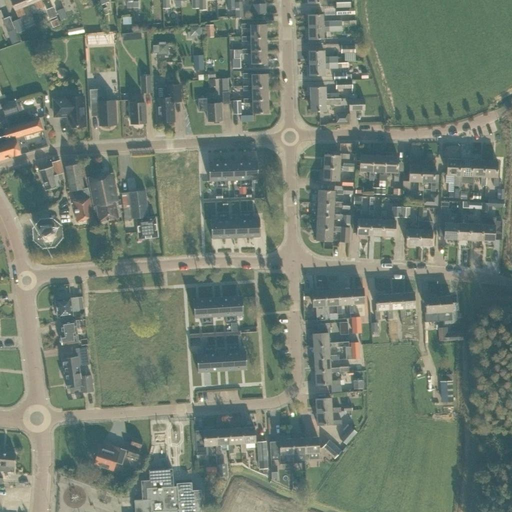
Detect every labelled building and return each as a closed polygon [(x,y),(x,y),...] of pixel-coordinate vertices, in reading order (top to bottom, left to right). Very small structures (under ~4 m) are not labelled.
[(22,7),(28,5),(25,0),(11,0),(15,10),(16,10),(19,17),(20,16),(25,15),(22,7)] [(25,0),(28,5),(35,2),(38,9),(44,7),(41,0),(25,0)] [(235,9),(234,0),(226,0),(227,10),(235,9)] [(243,17),(243,2),(235,2),(235,17),(243,17)] [(265,14),(265,4),(253,4),(253,14),(265,14)] [(46,10),(50,19),(56,16),(52,7),(46,10)] [(67,18),(63,8),(57,11),(60,20),(67,18)] [(308,27),(341,26),(341,21),(323,22),(323,15),(308,15),(308,27)] [(2,19),(8,32),(15,29),(9,16),(2,19)] [(25,30),(20,19),(13,21),(18,33),(25,30)] [(53,28),(60,25),(57,19),(50,22),(53,28)] [(250,28),(250,37),(250,38),(266,38),(265,25),(251,25),(251,24),(241,24),(241,29),(250,28)] [(341,31),(341,26),(308,27),(308,39),(323,39),(323,32),(341,31)] [(188,32),(188,38),(194,38),(194,35),(199,35),(201,35),(201,28),(199,28),(199,27),(191,27),(191,32),(188,32)] [(266,38),(250,38),(250,37),(242,37),(242,41),(251,41),(251,49),(251,51),(266,50),(266,38)] [(158,53),(167,53),(166,45),(158,45),(158,53)] [(267,63),(266,50),(251,51),(251,49),(234,49),(234,59),(240,58),(240,54),(251,54),(251,64),(267,63)] [(309,51),(309,63),(337,63),(337,57),(324,57),(324,51),(309,51)] [(196,70),(204,70),(203,55),(195,56),(196,70)] [(337,68),(337,63),(309,63),(310,75),(324,75),(324,68),(337,68)] [(252,78),(252,86),(252,87),(267,87),(267,74),(252,75),(252,73),(243,73),(243,78),(252,78)] [(151,76),(140,76),(141,93),(152,93),(151,76)] [(336,81),(336,89),(352,88),(352,80),(336,81)] [(158,122),(174,121),(173,101),(181,101),(180,85),(164,86),(156,87),(157,98),(156,98),(158,122)] [(252,91),(252,99),(252,100),(268,100),(267,87),(252,87),(252,86),(243,86),(243,91),(252,91)] [(339,93),(325,94),(325,87),(310,87),(310,100),(339,99),(339,93)] [(115,115),(114,101),(107,101),(106,89),(90,90),(91,113),(99,112),(100,125),(115,125),(114,115),(115,115)] [(68,116),(69,127),(85,126),(83,96),(67,97),(67,98),(53,99),(54,116),(68,116)] [(252,100),(252,99),(244,99),(244,103),(252,103),(253,113),(268,113),(268,100),(252,100)] [(339,99),(310,100),(311,112),(326,111),(325,105),(341,104),(340,99),(339,99)] [(364,110),(364,99),(349,99),(349,111),(364,110)] [(233,101),(233,114),(241,114),(241,101),(233,101)] [(7,104),(1,106),(3,112),(9,111),(10,114),(18,112),(18,111),(15,102),(7,104)] [(130,103),(131,124),(146,123),(145,103),(130,103)] [(207,104),(208,121),(222,121),(221,103),(207,104)] [(0,143),(0,160),(29,151),(25,136),(32,134),(42,130),(43,130),(39,118),(28,122),(5,129),(6,133),(8,141),(0,143)] [(0,120),(0,143),(8,141),(6,133),(5,129),(2,129),(0,120)] [(324,154),(323,167),(339,168),(340,166),(341,166),(341,159),(349,159),(349,154),(340,154),(340,155),(324,154)] [(373,180),(374,172),(372,171),(373,155),(360,155),(359,171),(369,171),(369,180),(373,180)] [(373,155),(372,171),(374,172),(379,172),(378,181),(386,181),(386,172),(384,172),(385,156),(373,155)] [(384,172),(386,172),(394,172),(394,181),(398,182),(399,172),(397,172),(398,156),(385,156),(384,172)] [(423,191),(423,182),(421,182),(422,160),(410,159),(409,165),(409,173),(403,173),(402,190),(410,190),(410,181),(418,182),(418,190),(423,191)] [(459,176),(460,159),(447,159),(446,175),(454,175),(454,188),(460,188),(461,183),(461,176),(459,176)] [(460,159),(459,176),(461,176),(461,183),(468,183),(468,185),(473,185),(473,176),(471,176),(472,160),(460,159)] [(39,170),(45,191),(60,186),(59,180),(63,179),(62,173),(64,173),(60,160),(52,162),(53,166),(39,170)] [(256,160),(243,161),(245,187),(251,187),(250,179),(257,179),(256,160)] [(421,182),(423,182),(431,182),(430,191),(435,191),(435,189),(436,182),(434,182),(434,175),(435,160),(422,160),(421,182)] [(486,177),(484,177),(484,160),(472,160),(471,176),(473,176),(481,176),(481,185),(485,186),(486,177)] [(486,177),(494,177),(493,186),(498,186),(498,177),(497,177),(497,161),(484,160),(484,177),(486,177)] [(243,161),(231,162),(232,180),(239,180),(239,187),(245,187),(243,161)] [(219,162),(207,163),(208,182),(215,181),(215,189),(221,188),(219,162)] [(231,162),(219,162),(221,188),(227,188),(226,181),(232,180),(231,162)] [(79,163),(65,166),(70,192),(75,191),(84,189),(79,163)] [(166,174),(186,173),(186,164),(165,165),(166,174)] [(340,166),(339,168),(323,167),(323,180),(339,181),(340,171),(349,171),(349,167),(343,166),(341,166),(340,166)] [(88,177),(94,207),(96,206),(98,218),(99,222),(118,218),(115,202),(118,202),(112,173),(88,177)] [(96,206),(94,207),(92,207),(88,188),(84,189),(75,191),(77,200),(73,201),(77,222),(93,218),(98,218),(96,206)] [(334,202),(335,194),(343,194),(343,190),(334,189),(334,191),(318,190),(317,202),(334,203),(334,202)] [(157,237),(155,216),(148,217),(145,190),(129,192),(132,219),(136,218),(139,239),(157,237)] [(171,190),(173,239),(191,239),(189,190),(171,190)] [(361,206),(362,197),(354,197),(354,206),(361,206)] [(334,202),(334,203),(317,202),(317,215),(334,216),(334,206),(342,207),(343,202),(334,202)] [(392,217),(400,217),(400,207),(392,207),(392,217)] [(401,207),(401,217),(409,218),(410,207),(401,207)] [(369,235),(370,219),(368,219),(361,218),(361,210),(357,210),(356,212),(353,212),(352,230),(357,231),(357,235),(369,235)] [(368,219),(370,219),(369,235),(381,236),(382,220),(381,219),(373,219),(374,210),(369,210),(368,219)] [(241,219),(235,219),(236,238),(244,237),(248,237),(246,211),(240,211),(241,219)] [(252,211),(246,211),(248,237),(260,237),(260,236),(259,218),(252,218),(252,211)] [(382,220),(381,236),(394,236),(395,220),(386,220),(386,211),(381,211),(381,219),(382,220)] [(217,220),(210,220),(211,239),(224,239),(222,212),(216,213),(217,220)] [(228,212),(222,212),(224,239),(236,238),(235,219),(228,219),(228,212)] [(333,228),(333,227),(333,219),(342,219),(342,215),(334,214),(334,216),(317,215),(316,227),(333,228)] [(443,214),(440,214),(439,237),(444,238),(444,239),(457,239),(457,223),(455,223),(447,223),(448,214),(443,214)] [(455,223),(457,223),(457,239),(469,240),(470,224),(468,224),(460,223),(460,214),(456,214),(455,223)] [(350,226),(350,215),(342,215),(342,226),(350,226)] [(482,224),(480,224),(472,224),(473,215),(468,215),(468,224),(470,224),(469,240),(481,240),(482,224)] [(494,225),(485,224),(485,215),(481,215),(480,224),(482,224),(481,240),(494,241),(494,236),(501,236),(501,222),(494,222),(494,225)] [(419,245),(420,229),(418,229),(410,229),(411,220),(406,220),(405,229),(407,229),(406,245),(419,245)] [(420,229),(419,245),(431,246),(433,221),(418,221),(418,229),(420,229)] [(56,228),(50,223),(42,224),(37,229),(38,237),(44,242),(51,241),(56,235),(56,228)] [(333,228),(316,227),(316,240),(332,241),(333,231),(341,232),(340,242),(349,242),(350,228),(339,227),(334,227),(333,227),(333,228)] [(363,288),(349,289),(350,304),(349,304),(350,313),(354,313),(354,304),(364,303),(363,288)] [(337,290),(338,305),(336,305),(337,314),(342,314),(341,305),(349,304),(350,304),(349,289),(337,290)] [(316,306),(324,306),(325,306),(324,290),(312,291),(313,306),(311,306),(312,316),(316,315),(316,306)] [(325,306),(324,306),(325,319),(329,318),(329,306),(336,305),(338,305),(337,290),(324,290),(325,306)] [(413,292),(400,293),(401,309),(400,309),(400,318),(405,317),(404,309),(414,308),(413,292)] [(388,294),(389,310),(387,310),(388,319),(392,318),(392,309),(400,309),(401,309),(400,293),(388,294)] [(389,310),(388,294),(375,295),(376,310),(375,310),(375,319),(380,319),(379,310),(387,310),(389,310)] [(242,296),(230,297),(231,323),(237,322),(237,315),(243,315),(242,296)] [(442,312),(452,311),(452,313),(459,313),(458,302),(451,303),(451,296),(438,297),(439,312),(438,312),(438,321),(443,321),(442,312)] [(55,300),(58,318),(73,316),(72,311),(80,310),(79,309),(78,297),(55,300)] [(218,297),(206,298),(207,324),(213,324),(213,317),(219,316),(218,297)] [(230,297),(218,297),(219,316),(225,316),(225,323),(231,323),(230,297)] [(424,312),(425,322),(430,322),(429,313),(438,312),(439,312),(438,297),(425,297),(426,312),(424,312)] [(206,298),(193,299),(195,318),(201,318),(202,325),(207,324),(206,298)] [(139,302),(85,304),(86,317),(91,317),(92,320),(140,317),(139,302)] [(361,333),(360,317),(351,317),(352,333),(361,333)] [(60,336),(61,345),(79,342),(76,328),(79,328),(78,320),(60,322),(62,335),(60,336)] [(313,347),(329,346),(329,347),(349,346),(348,342),(329,343),(328,333),(330,333),(330,323),(318,324),(319,333),(312,334),(313,347)] [(419,324),(403,324),(403,339),(419,338),(419,324)] [(143,375),(159,374),(156,325),(141,325),(143,375)] [(438,328),(439,339),(448,338),(447,327),(438,328)] [(358,342),(350,343),(351,347),(351,359),(359,358),(358,342)] [(227,351),(221,352),(222,371),(234,370),(233,344),(227,344),(227,351)] [(238,344),(233,344),(234,370),(247,369),(245,350),(239,351),(238,344)] [(203,353),(197,353),(198,372),(210,372),(209,345),(203,346),(203,353)] [(215,345),(209,345),(210,372),(222,371),(221,352),(215,352),(215,345)] [(313,347),(314,360),(330,359),(330,360),(339,360),(338,355),(329,356),(329,347),(329,346),(313,347)] [(62,359),(64,373),(80,371),(79,366),(90,364),(89,355),(88,347),(75,348),(76,357),(62,359)] [(315,372),(330,371),(330,373),(339,372),(339,368),(330,368),(330,360),(330,359),(314,360),(315,372)] [(81,376),(80,371),(64,373),(66,388),(81,386),(82,393),(93,391),(91,375),(81,376)] [(330,371),(315,372),(316,385),(331,384),(331,385),(340,385),(340,380),(331,381),(330,373),(330,371)] [(133,372),(99,373),(100,390),(133,388),(133,372)] [(353,389),(362,389),(362,380),(353,381),(353,389)] [(440,382),(441,402),(453,401),(452,381),(440,382)] [(315,399),(316,412),(331,411),(331,413),(340,412),(340,407),(331,408),(331,398),(315,399)] [(331,413),(331,411),(316,412),(317,425),(332,424),(332,425),(341,425),(341,420),(332,421),(331,413)] [(254,427),(241,428),(242,443),(240,443),(241,453),(245,452),(245,443),(255,442),(254,427)] [(240,443),(242,443),(241,428),(228,429),(229,444),(228,444),(228,450),(228,453),(233,453),(232,444),(240,443)] [(216,444),(215,429),(203,430),(203,431),(196,432),(197,455),(208,454),(207,445),(215,445),(216,444)] [(215,429),(216,444),(215,445),(216,454),(220,454),(220,451),(228,450),(228,444),(229,444),(228,429),(215,429)] [(346,432),(340,439),(346,444),(357,432),(352,429),(348,434),(346,432)] [(304,438),(305,453),(304,453),(304,462),(309,462),(309,460),(319,459),(318,437),(304,438)] [(127,455),(137,458),(143,441),(132,438),(127,455)] [(280,454),(279,454),(279,464),(284,464),(284,463),(292,462),(291,454),(292,454),(291,438),(279,439),(279,440),(269,441),(270,453),(280,452),(280,454)] [(296,463),(304,462),(304,453),(305,453),(304,438),(291,438),(292,454),(291,454),(292,462),(292,463),(296,463)] [(341,451),(329,440),(322,448),(328,453),(330,451),(336,456),(341,451)] [(257,442),(258,461),(267,460),(266,441),(257,442)] [(99,448),(94,464),(112,470),(115,462),(122,464),(126,450),(107,444),(106,449),(99,448)] [(0,470),(14,472),(14,466),(15,454),(0,452),(0,470)] [(227,463),(217,464),(218,477),(228,475),(227,463)] [(201,511),(200,490),(192,490),(191,482),(176,483),(176,486),(173,487),(172,469),(149,470),(149,483),(141,483),(142,500),(134,500),(134,511),(201,511)]
